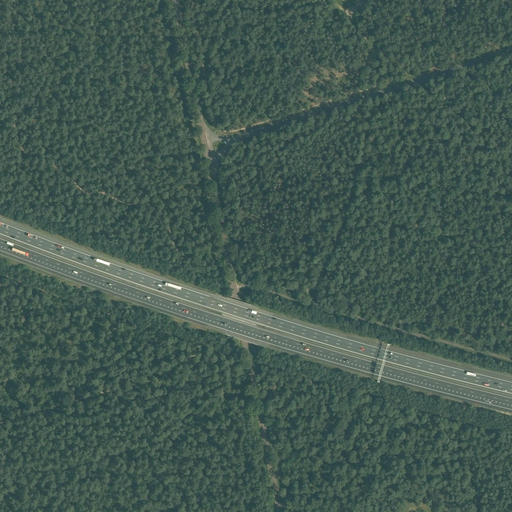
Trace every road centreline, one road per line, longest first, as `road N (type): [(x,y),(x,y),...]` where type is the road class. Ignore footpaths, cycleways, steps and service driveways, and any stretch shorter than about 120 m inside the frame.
road 1 (motorway): [(0,244),(257,334),(511,404)]
road 2 (motorway): [(511,386),(295,329),(0,228)]
road 3 (track): [(511,44),(228,132),(215,124),(190,0)]
road 4 (unknown): [(0,46),(43,43),(44,79),(14,120),(20,153),(42,154),(86,192),(150,205),(177,251),(233,283)]
road 5 (secondary): [(279,511),(210,170)]
road 6 (unclassified): [(234,138),(511,50)]
road 7 (track): [(155,370),(0,422)]
road 8 (track): [(185,511),(155,370)]
road 9 (secondary): [(202,133),(175,0)]
